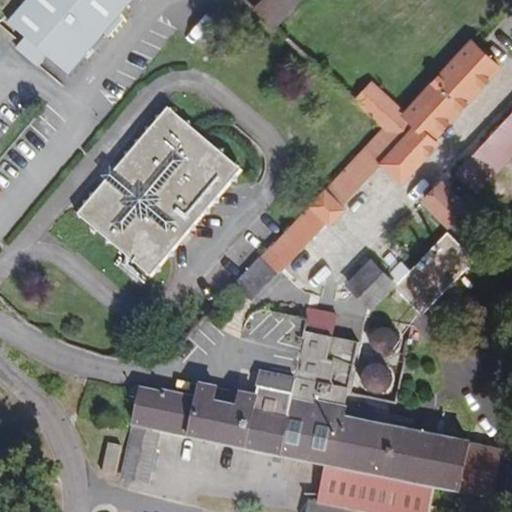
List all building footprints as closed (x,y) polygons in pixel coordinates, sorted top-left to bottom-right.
[(73,74),(137,0),(30,0),(5,29),(73,74)] [(278,34),(310,0),(262,0),(254,9),(278,34)] [(369,181),(384,164),(381,162),(421,118),(441,136),(474,100),(469,96),(504,67),(479,42),(404,109),(370,79),(356,95),(384,121),(284,235),(304,253),(366,178),(369,181)] [(511,137),(511,101),(494,122),(511,137)] [(152,286),(244,178),(169,115),(113,181),(77,223),(152,286)] [(511,158),(511,154),(487,132),(470,152),(497,175),(511,158)] [(511,158),(497,175),(511,189),(511,158)] [(471,260),(511,217),(511,198),(496,184),(449,236),(447,238),(471,260)] [(447,238),(449,236),(425,215),(401,238),(424,259),(447,238)] [(285,277),(304,256),(304,253),(284,235),(259,261),(277,277),(285,277)] [(401,286),(373,263),(348,291),(376,315),(401,286)] [(232,319),(255,294),(238,278),(215,303),(232,319)] [(371,380),(376,354),(351,349),(356,324),(327,319),(325,328),(292,320),(287,340),(324,347),(314,390),(310,410),(363,420),(362,427),(390,433),(392,420),(364,415),(366,406),(371,380)] [(386,335),(383,338),(382,342),(383,347),(387,351),(393,351),(397,349),(399,346),(400,342),(399,339),(397,335),(393,334),(389,333),(386,335)] [(392,361),(393,351),(387,351),(383,347),(382,342),(383,338),(376,341),(376,354),(371,380),(377,368),(378,364),(381,361),(385,359),(392,361)] [(394,365),(392,361),(385,359),(381,361),(378,364),(377,368),(378,372),(380,376),(384,377),(388,378),(392,376),(394,373),(395,369),(394,365)] [(390,433),(362,427),(363,420),(310,410),(314,390),(280,383),(275,405),(218,393),(215,407),(200,404),(143,394),(124,485),(149,490),(160,437),(277,463),(328,472),(320,509),(311,507),(309,511),(434,511),(438,496),(462,501),(467,500),(496,506),(505,461),(475,455),(475,451),(390,433)] [(215,407),(218,393),(206,392),(200,404),(215,407)]
